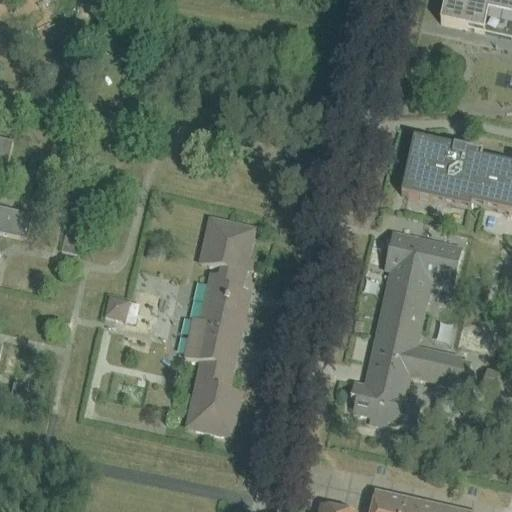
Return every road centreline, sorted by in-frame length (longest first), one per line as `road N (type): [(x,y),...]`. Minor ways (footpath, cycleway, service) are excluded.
road 1 (residential): [(275,508),(389,0)]
road 2 (residential): [(0,448),(275,508)]
